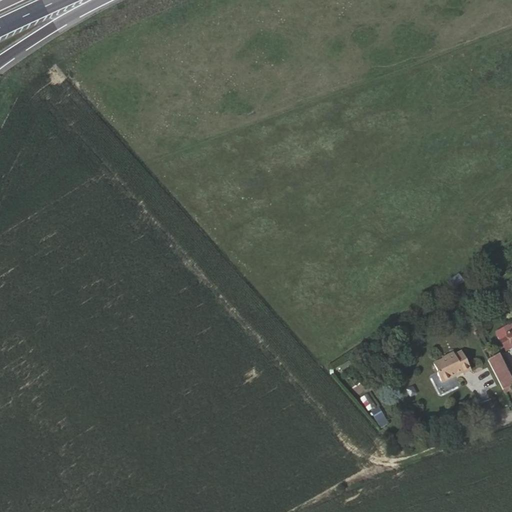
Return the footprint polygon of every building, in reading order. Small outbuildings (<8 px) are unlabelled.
[(458,275),(447,283),(451,291),(463,282),(458,275)] [(441,362),(432,365),(437,374),(434,376),(437,381),(443,384),(455,379),(456,375),(461,373),(462,376),(469,372),(460,352),(453,357),(452,353),(443,358),(441,362)] [(511,369),(504,353),(499,355),(511,381),(511,369)] [(511,381),(499,355),(488,361),(502,390),(511,384),(511,381)] [(380,413),(373,416),(377,424),(384,421),(380,413)]
